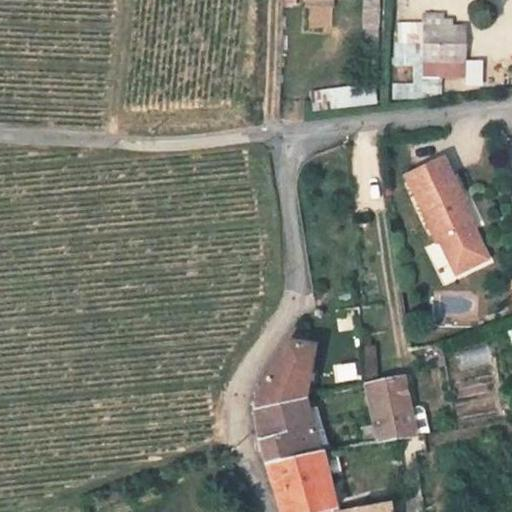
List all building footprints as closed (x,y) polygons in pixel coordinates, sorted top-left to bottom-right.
[(427,79),(465,82),(469,33),(451,32),(452,20),(432,19),(427,79)] [(470,22),(452,20),(451,32),(469,33),(470,22)] [(376,104),(375,83),(325,87),(326,108),(376,104)] [(409,187),(439,254),(475,238),(445,171),(409,187)] [(471,280),(488,272),(473,240),(440,256),(446,269),(462,262),(471,280)] [(447,269),(456,287),(471,280),(462,262),(447,269)] [(254,409),(256,422),(306,411),(314,379),(315,355),(314,350),(313,341),(298,340),(258,395),(255,402),(254,409)] [(455,352),(461,370),(491,360),(485,342),(455,352)] [(379,358),(366,359),(369,388),(382,387),(379,358)] [(370,396),(380,456),(413,450),(429,447),(423,421),(419,419),(407,421),(400,389),(370,396)] [(318,467),(306,411),(256,422),(270,475),(318,467)] [(270,475),(280,511),(327,511),(318,467),(270,475)]
